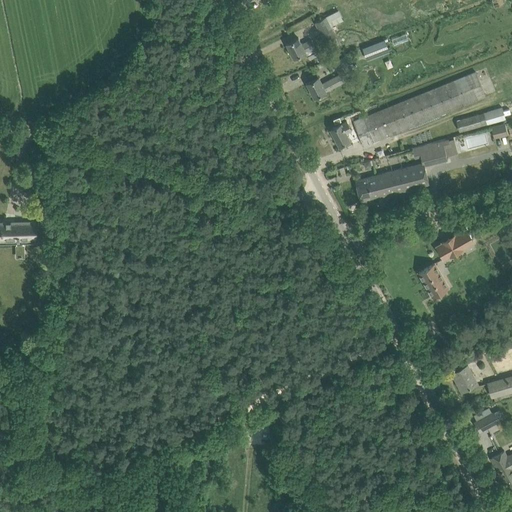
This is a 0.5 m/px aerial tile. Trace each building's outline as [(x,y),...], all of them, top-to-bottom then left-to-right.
[(315,21),(314,22),(324,42),(337,36),(326,16),(315,21)] [(396,44),(408,40),(406,33),(393,38),(396,44)] [(295,39),(286,44),(293,58),(302,53),(305,52),(309,59),(318,54),(310,39),(302,44),(298,37),(295,39)] [(389,51),(384,39),(362,48),(366,60),(389,51)] [(318,77),(315,78),(306,83),(314,97),(326,91),(343,81),(340,76),(351,70),(343,56),(332,62),(339,74),(322,83),(318,77)] [(478,99),(485,96),(476,71),(468,74),(354,121),(364,145),(478,99)] [(506,119),(502,106),(483,112),(483,113),(487,124),(506,119)] [(487,124),(483,113),(457,120),(460,131),(487,124)] [(339,145),(348,141),(350,140),(346,132),(351,130),(347,122),(342,125),(341,123),(330,129),(339,145)] [(505,122),(491,126),(494,138),(508,134),(505,122)] [(454,138),(419,147),(422,156),(423,162),(423,163),(447,157),(446,156),(444,145),(455,143),(454,138)] [(424,165),(423,163),(423,162),(422,162),(376,175),(379,187),(370,189),(372,198),(429,183),(426,174),(424,165)] [(361,201),(372,198),(370,189),(379,187),(376,175),(365,177),(356,180),(361,201)] [(0,223),(0,242),(36,241),(35,222),(0,223)] [(437,246),(443,258),(449,255),(450,256),(462,249),(461,248),(473,241),(467,229),(455,236),(454,235),(442,242),(443,243),(437,246)] [(433,263),(418,271),(419,272),(432,296),(447,287),(433,263)] [(462,391),(470,387),(477,383),(467,364),(452,373),(462,391)] [(511,375),(488,382),(492,396),(494,395),(495,400),(511,395),(511,375)] [(480,419),(474,422),(479,432),(485,429),(495,423),(499,421),(495,414),(493,411),(480,419)] [(511,452),(507,455),(505,452),(504,450),(500,453),(491,457),(504,482),(511,478),(511,452)]
